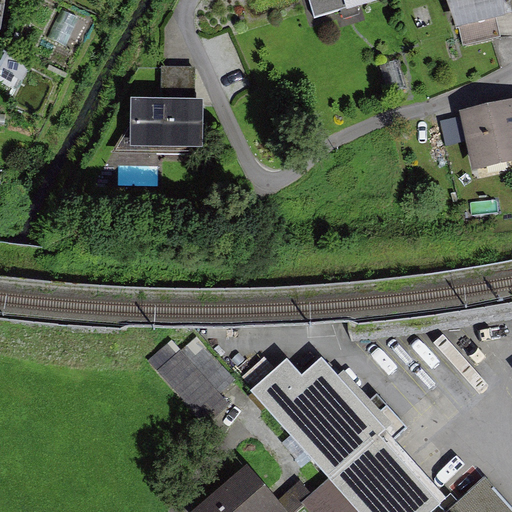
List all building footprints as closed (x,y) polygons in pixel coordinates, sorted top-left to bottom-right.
[(310,0),(316,18),(375,0),(310,0)] [(503,16),(499,0),(456,0),(462,25),(499,17),(503,16)] [(499,17),(462,25),(467,46),(504,38),(499,17)] [(0,65),(0,79),(19,88),(31,60),(7,50),(0,65)] [(204,104),(129,102),(128,150),(203,152),(204,104)] [(511,105),(464,116),(476,171),(511,162),(511,105)] [(198,331),(156,363),(200,421),(230,399),(223,391),(236,381),(198,331)] [(511,511),(511,505),(489,479),(461,503),(454,494),(447,500),(395,441),(410,428),(391,407),(383,413),(339,363),(332,369),(324,360),(302,379),(287,363),(278,371),(257,347),(237,365),(257,388),(251,394),(329,483),(305,505),(311,511),(511,511)] [(283,511),(247,470),(198,511),(283,511)]
